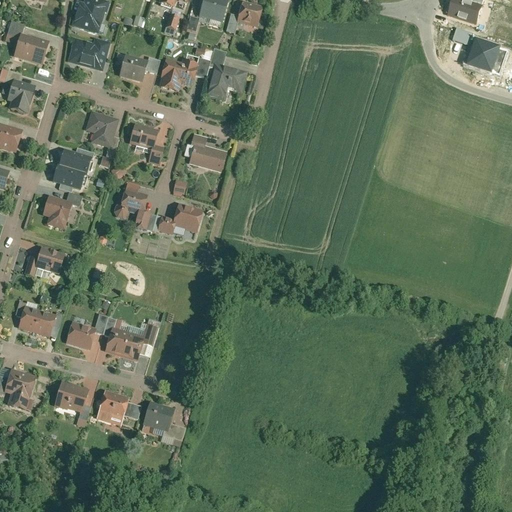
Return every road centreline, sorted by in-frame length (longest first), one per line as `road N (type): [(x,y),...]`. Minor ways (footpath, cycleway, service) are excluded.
road 1 (residential): [(0,277),(56,89),(71,86),(183,118)]
road 2 (residential): [(390,511),(412,443),(495,324),(511,277)]
road 3 (residential): [(183,118),(230,132),(253,122),(285,0)]
road 4 (residential): [(0,347),(156,382),(173,369)]
road 5 (residential): [(511,99),(445,75),(430,44),(428,12)]
